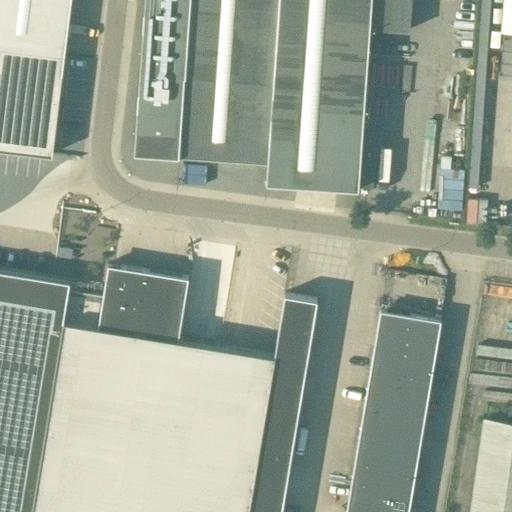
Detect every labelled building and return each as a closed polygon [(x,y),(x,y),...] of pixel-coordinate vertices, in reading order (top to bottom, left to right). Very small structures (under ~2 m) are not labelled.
[(0,0),(0,146),(52,153),(70,0),(0,0)] [(145,0),(141,67),(135,151),(268,160),(266,180),(359,187),(369,47),(388,48),(389,28),(410,30),(411,0),(145,0)] [(511,0),(504,0),(501,30),(511,31),(511,0)] [(373,188),(375,163),(364,162),(362,187),(373,188)] [(188,275),(108,262),(93,353),(174,365),(188,275)] [(0,511),(31,511),(70,279),(0,267),(0,511)] [(280,511),(317,297),(285,292),(247,511),(280,511)] [(380,308),(345,511),(408,511),(441,318),(380,308)] [(511,511),(511,405),(510,405),(508,421),(484,418),(471,511),(511,511)]
